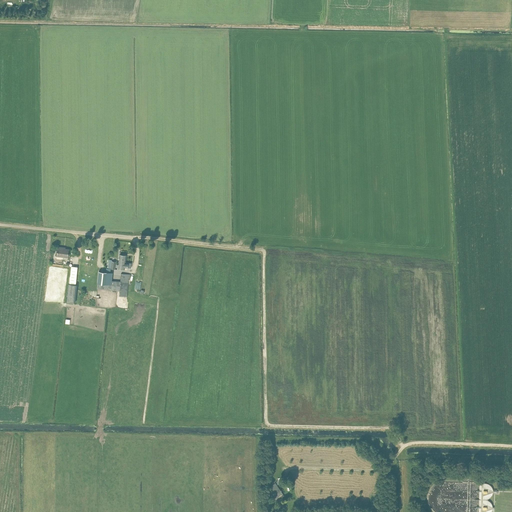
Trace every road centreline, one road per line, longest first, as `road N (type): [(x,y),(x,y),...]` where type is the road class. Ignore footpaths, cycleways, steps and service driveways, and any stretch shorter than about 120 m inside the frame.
road 1 (track): [(511,446),(402,444),(399,428),(271,425),(264,250),(132,237)]
road 2 (unclassified): [(132,237),(0,224)]
